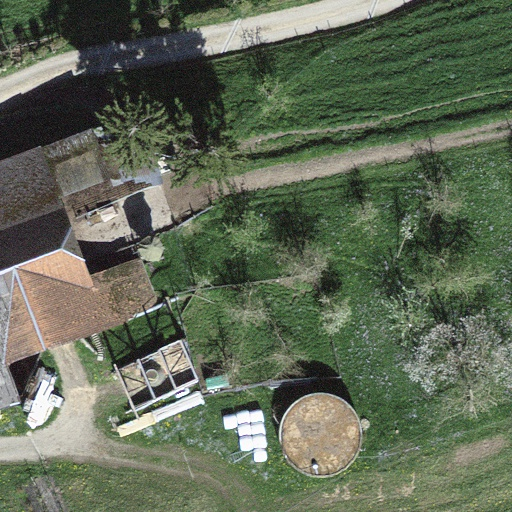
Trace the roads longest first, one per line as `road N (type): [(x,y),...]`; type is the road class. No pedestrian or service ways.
road 1 (track): [(0,82),(267,43),(427,0)]
road 2 (track): [(0,463),(149,468),(218,490)]
